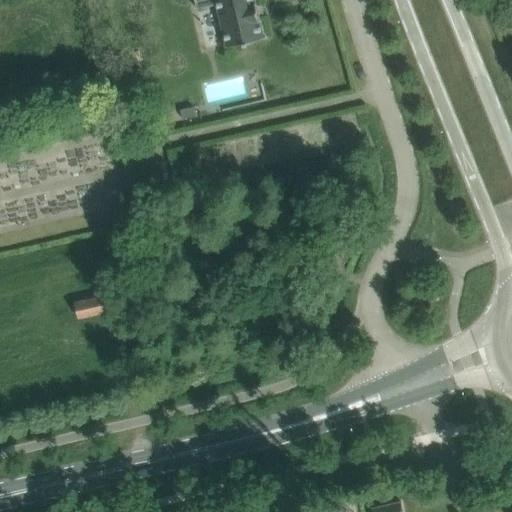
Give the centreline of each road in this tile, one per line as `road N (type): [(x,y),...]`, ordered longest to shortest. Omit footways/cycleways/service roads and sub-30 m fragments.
road 1 (primary): [(0,496),(289,429),(402,388)]
road 2 (unclassified): [(402,388),(387,373),(370,303),(410,185),(356,0)]
road 3 (primary): [(404,0),(511,287)]
road 4 (primary): [(511,156),(445,0)]
